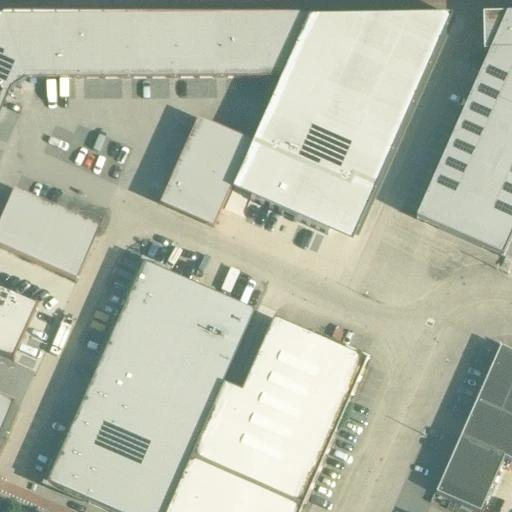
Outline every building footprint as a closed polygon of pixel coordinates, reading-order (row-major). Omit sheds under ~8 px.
[(502,259),(511,237),(511,16),(506,17),(482,17),(483,54),(490,54),(416,221),(502,259)] [(355,236),(452,18),(308,20),(256,137),(275,145),(250,201),(327,235),(332,226),(355,236)] [(225,80),(224,22),(200,23),(201,80),(225,80)] [(249,80),(248,22),(224,22),(225,80),(249,80)] [(280,80),(306,22),(248,22),(249,80),(280,80)] [(57,81),(57,23),(5,24),(0,26),(0,58),(19,88),(29,81),(57,81)] [(81,81),(81,23),(57,23),(57,81),(81,81)] [(105,81),(105,23),(81,23),(81,81),(105,81)] [(129,80),(129,23),(105,23),(105,81),(129,80)] [(153,80),(153,23),(129,23),(129,80),(153,80)] [(177,80),(177,23),(153,23),(153,80),(177,80)] [(201,80),(200,23),(177,23),(177,80),(201,80)] [(19,88),(0,58),(0,111),(7,96),(19,88)] [(241,168),(251,145),(199,122),(189,145),(241,168)] [(231,190),(241,168),(189,145),(179,167),(231,190)] [(214,229),(231,190),(179,167),(162,206),(214,229)] [(0,250),(14,256),(36,204),(13,194),(0,223),(0,250)] [(35,266),(58,214),(36,204),(14,256),(35,266)] [(75,283),(97,231),(58,214),(35,266),(75,283)] [(255,314),(144,265),(46,486),(105,511),(167,511),(193,454),(223,388),(255,314)] [(0,357),(6,360),(29,307),(0,293),(0,357)] [(241,396),(223,388),(193,454),(304,503),(366,363),(273,322),(241,396)] [(511,354),(500,349),(459,441),(503,460),(511,464),(511,354)] [(0,436),(15,403),(0,396),(0,436)] [(459,441),(435,496),(471,511),(480,511),(503,460),(459,441)] [(193,454),(167,511),(300,511),(304,503),(193,454)]
